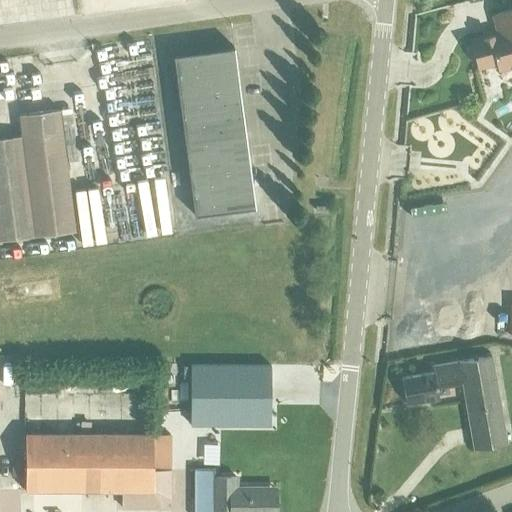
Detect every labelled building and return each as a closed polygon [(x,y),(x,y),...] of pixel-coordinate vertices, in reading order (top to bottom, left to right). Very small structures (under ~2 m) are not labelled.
[(471,46),(469,50),(471,58),(475,61),(477,67),(495,62),(497,68),(511,64),(511,9),(494,14),(500,37),(492,39),(491,35),(470,40),(471,46)] [(178,95),(239,87),(233,47),(172,55),(178,95)] [(244,127),(239,87),(178,95),(183,135),(244,127)] [(98,97),(99,108),(132,106),(131,94),(98,97)] [(0,240),(75,231),(61,129),(59,109),(18,114),(21,134),(0,137),(0,240)] [(244,127),(183,135),(188,174),(249,166),(244,127)] [(249,166),(188,174),(193,215),(254,207),(249,166)] [(511,310),(491,318),(501,348),(511,344),(511,310)] [(432,372),(401,377),(406,403),(438,398),(436,388),(462,383),(473,448),(506,443),(491,355),(444,363),(431,365),(432,372)] [(270,365),(190,364),(190,424),(270,425),(270,365)] [(169,499),(169,434),(152,434),(24,434),(24,489),(121,490),(121,506),(163,506),(169,499)] [(21,459),(12,459),(12,475),(21,475),(21,459)] [(214,467),(194,466),(193,511),(266,511),(267,486),(237,485),(237,475),(214,475),(214,467)]
